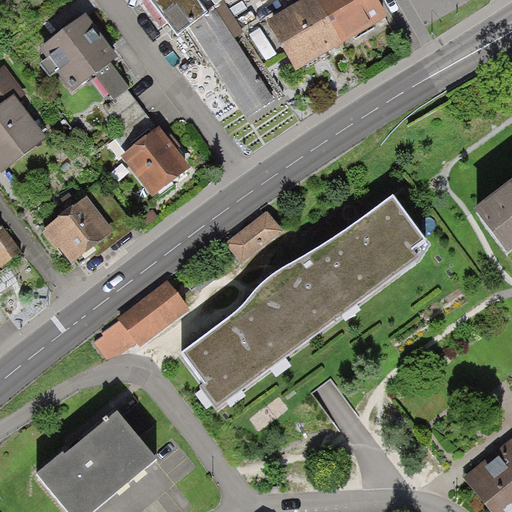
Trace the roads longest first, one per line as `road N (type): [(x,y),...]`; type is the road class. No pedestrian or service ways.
road 1 (residential): [(0,428),(62,390),(135,367),(182,416),(244,503)]
road 2 (primary): [(511,27),(252,190)]
road 3 (residential): [(112,0),(252,190)]
road 4 (primary): [(252,190),(84,317)]
road 5 (residential): [(244,503),(383,498),(450,511)]
road 6 (residential): [(84,317),(0,204)]
